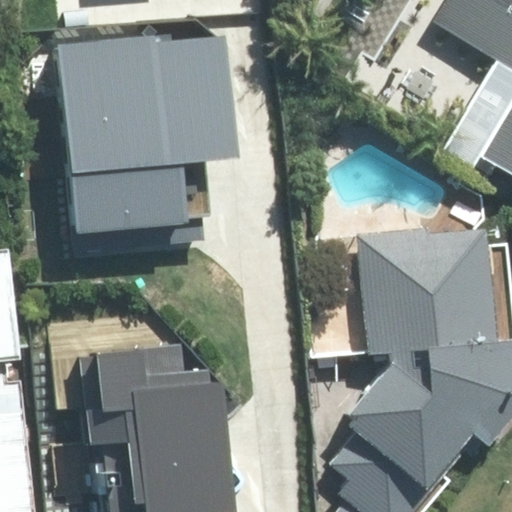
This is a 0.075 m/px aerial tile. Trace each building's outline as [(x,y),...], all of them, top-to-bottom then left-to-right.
[(23,156),(186,137),(190,172),(262,164),(252,73),(227,76),(214,78),(205,0),(19,0),(6,2),(23,156)] [(511,0),(406,0),(437,18),(425,38),(484,73),(434,157),(462,173),(471,158),(511,182),(511,0)] [(373,353),(373,369),(332,414),(355,435),(321,473),(345,495),(328,511),(408,511),(421,499),(424,502),(511,408),(510,229),(339,233),(341,353),(373,353)] [(0,511),(18,511),(10,361),(4,255),(0,254),(0,511)] [(178,511),(176,474),(74,479),(76,511),(178,511)]
